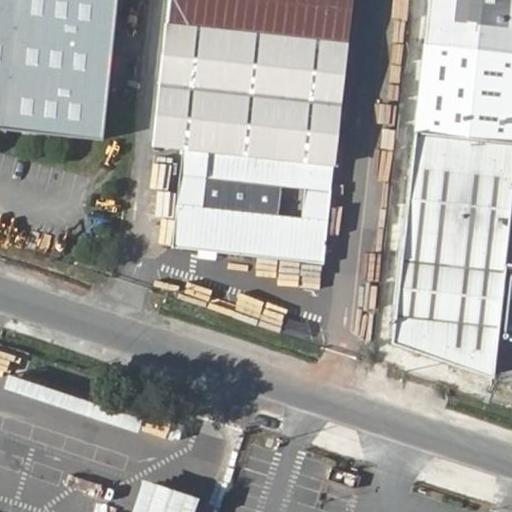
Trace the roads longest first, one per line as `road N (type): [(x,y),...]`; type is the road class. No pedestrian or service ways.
road 1 (residential): [(0,292),(511,459)]
road 2 (unknown): [(219,360),(189,471),(179,480),(59,443),(0,445)]
